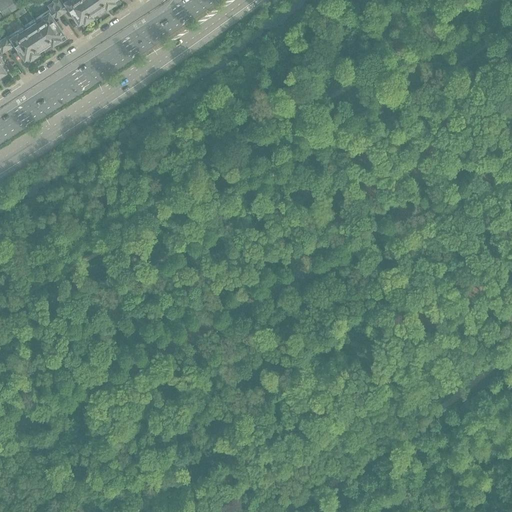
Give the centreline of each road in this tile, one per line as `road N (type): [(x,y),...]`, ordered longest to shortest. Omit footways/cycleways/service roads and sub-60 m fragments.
road 1 (unclassified): [(0,440),(511,168)]
road 2 (unknown): [(503,298),(212,511)]
road 3 (unknown): [(206,382),(237,340),(511,207)]
road 4 (primary): [(0,165),(249,0)]
road 5 (primary): [(165,24),(0,130)]
road 6 (residential): [(156,0),(0,104)]
road 7 (unknown): [(156,511),(206,382)]
